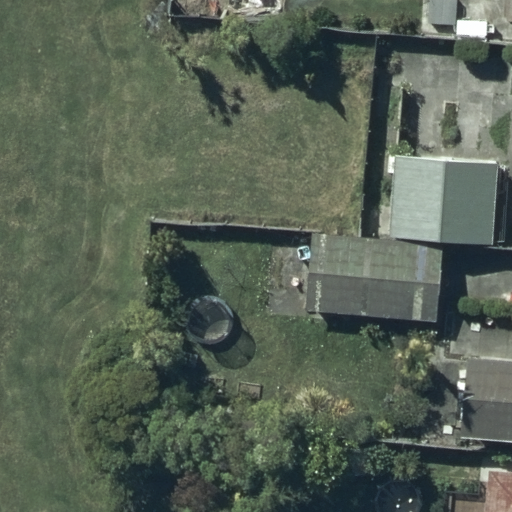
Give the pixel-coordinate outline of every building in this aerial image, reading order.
[(190,108),(183,201),(258,206),(257,213),(284,215),(285,208),(364,214),(371,120),(353,119),(356,84),(293,79),(290,116),(190,108)] [(122,100),(0,90),(0,179),(5,180),(0,244),(0,284),(23,286),(17,362),(117,370),(128,223),(113,222),(122,100)] [(482,248),(489,161),(392,153),(384,239),(482,248)] [(297,317),(430,327),(436,253),(303,243),(297,317)] [(511,364),(457,359),(450,438),(511,443),(511,364)] [(511,511),(511,472),(476,470),(473,511),(511,511)]
